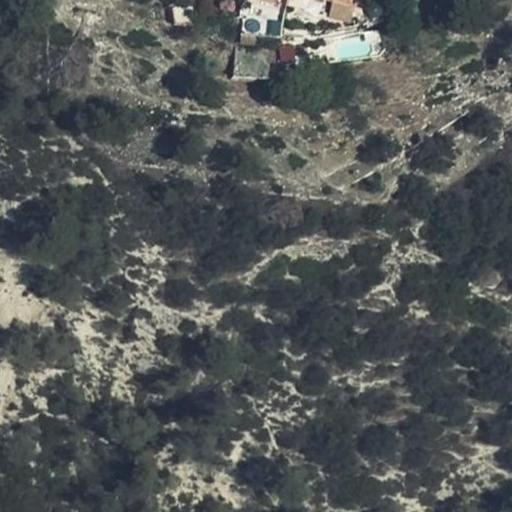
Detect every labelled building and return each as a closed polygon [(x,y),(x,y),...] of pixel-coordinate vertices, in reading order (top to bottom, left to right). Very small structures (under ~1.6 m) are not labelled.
[(344,23),(348,8),(331,3),(327,18),(344,23)] [(363,25),(380,22),(378,8),(361,11),(363,25)] [(190,25),(190,23),(190,16),(173,16),(173,26),(190,25)] [(241,35),(272,37),(272,24),(242,22),(241,35)] [(275,79),(276,73),(278,51),(235,49),(233,69),(232,77),(275,79)]
